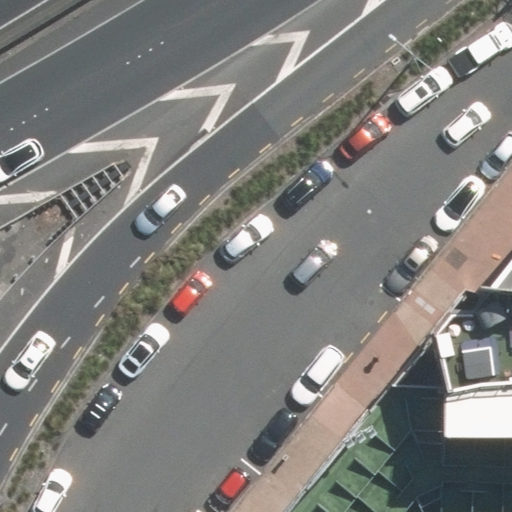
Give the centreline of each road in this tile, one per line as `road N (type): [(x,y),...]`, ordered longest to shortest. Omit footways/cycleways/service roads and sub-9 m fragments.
road 1 (residential): [(511,81),(211,391),(117,511)]
road 2 (trunk): [(401,0),(154,192),(55,304),(0,393)]
road 3 (motorway): [(229,0),(0,139)]
